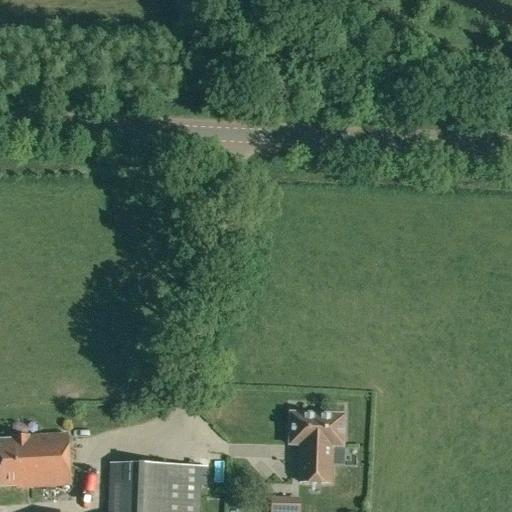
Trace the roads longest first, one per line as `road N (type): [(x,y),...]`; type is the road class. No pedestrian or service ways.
road 1 (secondary): [(0,129),(511,151)]
road 2 (track): [(222,0),(229,140)]
